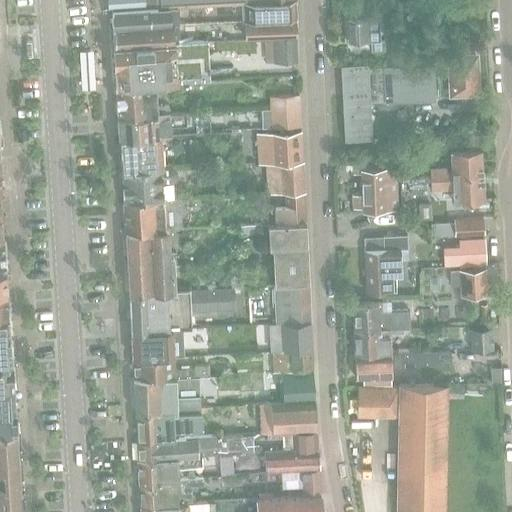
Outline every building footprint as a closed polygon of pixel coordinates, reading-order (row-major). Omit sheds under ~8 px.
[(110,0),(111,10),(176,5),(243,2),(264,1),(263,0),(110,0)] [(276,0),(264,1),(243,2),(244,21),(294,18),(292,0),(276,0)] [(178,24),(178,23),(176,5),(111,10),(112,27),(178,24)] [(401,26),(417,25),(417,11),(400,12),(401,26)] [(347,42),(370,40),(370,50),(384,49),(383,39),(379,39),(378,17),(346,19),(347,42)] [(294,19),(243,22),(244,38),(295,35),(294,19)] [(113,46),(179,42),(178,24),(112,27),(113,46)] [(295,36),(271,37),(272,60),(296,59),(295,36)] [(474,39),(453,40),(454,51),(474,50),(474,39)] [(115,86),(154,83),(176,82),(176,77),(208,76),(207,41),(179,42),(113,46),(115,86)] [(475,56),(448,57),(449,95),(476,93),(475,56)] [(368,100),(383,99),(383,101),(433,99),(431,62),(382,64),(382,68),(367,69),(366,63),(339,65),(343,140),(370,139),(368,100)] [(117,117),(169,113),(169,105),(155,106),(154,83),(115,86),(117,117)] [(259,101),(258,92),(249,92),(249,101),(259,101)] [(298,93),(269,95),(269,108),(299,106),(298,93)] [(299,106),(269,108),(270,127),(300,125),(299,106)] [(119,139),(159,136),(170,135),(170,125),(185,124),(185,112),(169,113),(117,117),(119,139)] [(268,158),(268,162),(279,162),(302,160),(300,130),(256,133),(257,159),(268,158)] [(160,148),(160,142),(159,136),(119,139),(121,171),(161,168),(161,167),(160,148)] [(429,177),(481,174),(479,148),(450,150),(451,170),(446,171),(445,167),(428,168),(429,177)] [(279,162),(281,190),(304,189),(302,160),(279,162)] [(379,163),(352,164),(352,173),(359,173),(359,168),(380,167),(379,163)] [(173,198),(173,197),(172,183),(177,178),(177,171),(171,167),(161,167),(161,168),(121,171),(123,201),(173,198)] [(359,173),(361,211),(396,209),(394,167),(380,167),(359,168),(359,173)] [(429,191),(452,189),(453,202),(483,200),(481,174),(429,177),(429,191)] [(425,179),(409,180),(410,191),(426,190),(425,179)] [(284,205),(273,205),(273,222),(305,221),(304,189),(284,190),(284,205)] [(167,229),(181,228),(180,197),(173,197),(173,198),(123,201),(124,231),(166,230),(167,230),(167,229)] [(483,232),(482,217),(454,218),(455,234),(483,232)] [(272,246),(274,283),(308,280),(305,221),(273,222),(267,223),(268,245),(272,246)] [(256,224),(241,225),(241,234),(256,233),(256,224)] [(128,292),(173,290),(171,252),(167,252),(166,230),(124,231),(128,292)] [(381,234),(382,248),(363,249),(365,292),(395,290),(394,272),(399,271),(398,247),(406,246),(405,233),(381,234)] [(486,263),(484,238),(457,239),(458,264),(486,263)] [(486,268),(452,270),(454,296),(487,294),(486,268)] [(308,281),(273,283),(275,323),(281,322),(309,321),(308,281)] [(423,301),(421,282),(411,283),(413,301),(423,301)] [(190,311),(235,309),(234,287),(173,290),(128,292),(130,330),(191,327),(190,311)] [(0,321),(8,321),(7,298),(0,298),(0,321)] [(409,327),(408,310),(390,311),(390,301),(351,303),(352,330),(409,327)] [(486,304),(479,305),(480,323),(487,322),(486,304)] [(0,365),(0,366),(11,366),(8,321),(0,321),(0,365)] [(309,321),(281,322),(283,350),(291,350),(311,349),(309,321)] [(470,348),(480,348),(491,347),(490,325),(469,326),(470,348)] [(389,334),(409,333),(409,327),(352,330),(354,354),(390,353),(389,334)] [(188,328),(131,331),(133,357),(190,355),(188,328)] [(283,350),(279,351),(281,371),(312,369),(311,349),(291,350),(283,350)] [(391,376),(390,368),(404,368),(404,361),(414,361),(414,364),(451,363),(450,350),(390,353),(354,354),(355,378),(391,376)] [(194,367),(190,368),(174,368),(173,356),(167,357),(132,359),(133,377),(155,376),(155,378),(181,376),(191,376),(191,374),(199,374),(209,375),(208,363),(193,364),(194,367)] [(269,357),(240,358),(240,369),(269,368),(269,357)] [(0,388),(12,388),(12,381),(11,366),(0,366),(0,365),(0,388)] [(501,368),(491,369),(492,383),(501,383),(501,382),(501,368)] [(281,371),(280,371),(281,402),(313,400),(312,369),(281,371)] [(199,396),(199,394),(199,374),(191,374),(191,376),(181,376),(155,378),(155,376),(133,377),(135,412),(171,410),(172,413),(200,411),(200,407),(219,405),(218,395),(199,396)] [(397,416),(395,511),(443,511),(446,396),(462,396),(462,383),(446,383),(446,384),(398,383),(398,386),(357,385),(357,415),(397,416)] [(0,433),(15,432),(12,388),(0,388),(0,433)] [(277,401),(249,403),(251,433),(292,431),(316,429),(314,400),(313,400),(281,402),(277,402),(277,401)] [(201,428),(200,411),(172,413),(171,410),(135,412),(136,440),(178,438),(178,433),(172,433),(172,429),(201,428)] [(316,429),(292,431),(293,449),(317,448),(316,429)] [(0,463),(17,463),(15,432),(0,433),(0,463)] [(231,453),(241,452),(240,434),(178,438),(136,440),(137,458),(201,454),(217,453),(231,453)] [(293,449),(264,451),(265,472),(301,470),(318,469),(317,448),(293,449)] [(231,453),(217,453),(218,462),(231,461),(231,453)] [(155,479),(177,478),(176,466),(202,465),(201,454),(137,458),(138,485),(155,483),(155,479)] [(0,494),(19,493),(17,463),(0,463),(0,494)] [(233,466),(224,466),(224,475),(233,474),(233,466)] [(318,469),(301,470),(303,495),(320,494),(318,469)] [(192,502),(191,485),(203,484),(202,476),(177,478),(155,479),(155,483),(138,485),(139,505),(192,502)] [(0,511),(20,511),(19,493),(0,494),(0,511)] [(303,495),(255,498),(256,511),(320,511),(320,494),(303,495)] [(193,511),(215,511),(214,509),(219,509),(219,502),(214,502),(214,501),(192,502),(139,505),(139,511),(193,511)]
